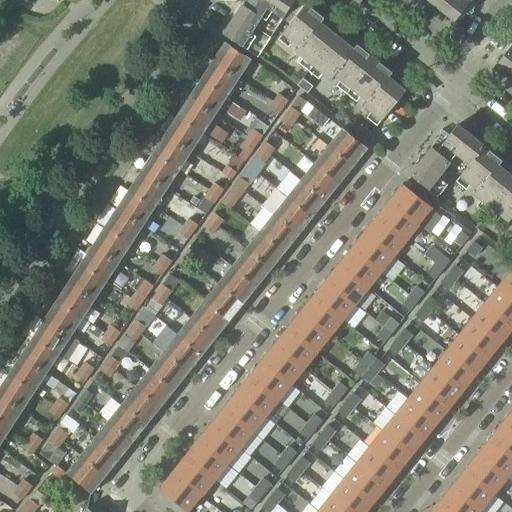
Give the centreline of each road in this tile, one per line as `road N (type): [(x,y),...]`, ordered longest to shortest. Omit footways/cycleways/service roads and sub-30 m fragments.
road 1 (residential): [(141,511),(118,492),(451,87)]
road 2 (residential): [(0,299),(196,0)]
road 3 (residential): [(402,511),(511,373)]
road 4 (residential): [(451,87),(351,0)]
